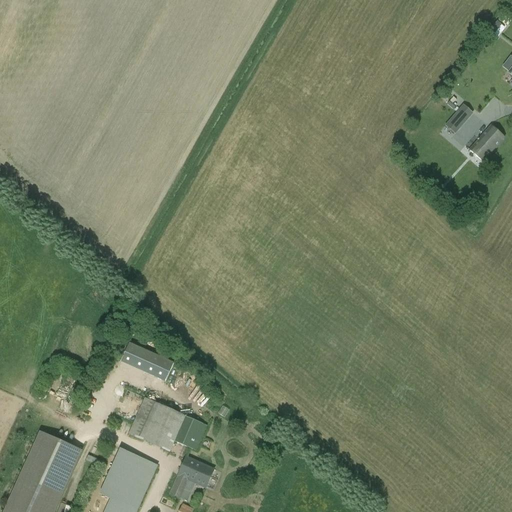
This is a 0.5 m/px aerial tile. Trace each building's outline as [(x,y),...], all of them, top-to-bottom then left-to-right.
[(497,22),(492,29),(500,35),(505,28),(500,24),(497,22)] [(492,29),(487,35),(495,41),(500,35),(492,29)] [(463,105),(458,111),(468,120),(473,114),(463,105)] [(450,120),(445,126),(455,135),(460,129),(450,120)] [(483,163),(504,139),(491,127),(469,151),(483,163)] [(117,364),(165,383),(173,363),(125,344),(117,364)] [(170,449),(185,415),(146,397),(130,431),(170,449)] [(190,419),(179,443),(196,451),(207,426),(190,419)] [(55,511),(82,452),(39,433),(3,511),(55,511)] [(109,511),(140,511),(162,468),(123,449),(102,493),(116,500),(109,511)] [(208,487),(215,468),(188,458),(181,476),(208,487)] [(175,484),(171,495),(187,502),(192,491),(175,484)] [(180,511),(192,511),(195,507),(185,503),(180,511)]
